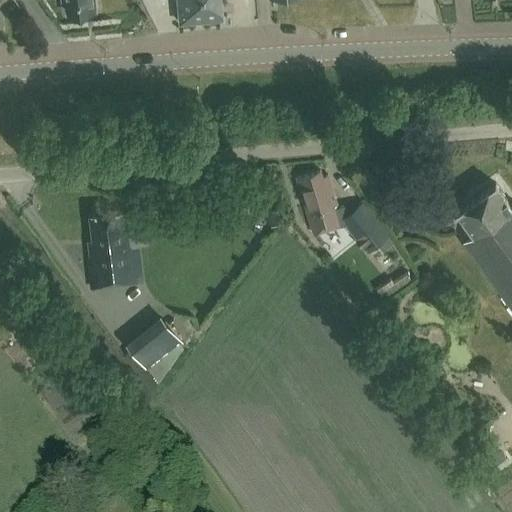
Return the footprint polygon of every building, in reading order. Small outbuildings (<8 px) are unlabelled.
[(66,0),(68,12),(95,9),(94,0),(66,0)] [(178,0),(180,22),(224,18),(222,0),(178,0)] [(356,237),(366,229),(382,250),(394,241),(375,216),(366,223),(355,209),(348,214),(346,205),(338,208),(329,176),(323,177),(321,171),(298,178),(314,234),(346,224),(356,237)] [(511,305),(511,204),(496,183),(458,211),(474,233),(465,240),(511,305)] [(123,209),(91,212),(95,249),(91,250),(92,255),(89,255),(91,287),(140,280),(136,244),(127,245),(123,209)] [(41,305),(7,318),(15,337),(49,324),(41,305)] [(131,348),(146,366),(180,339),(165,320),(131,348)] [(179,340),(146,367),(157,380),(184,347),(179,340)]
